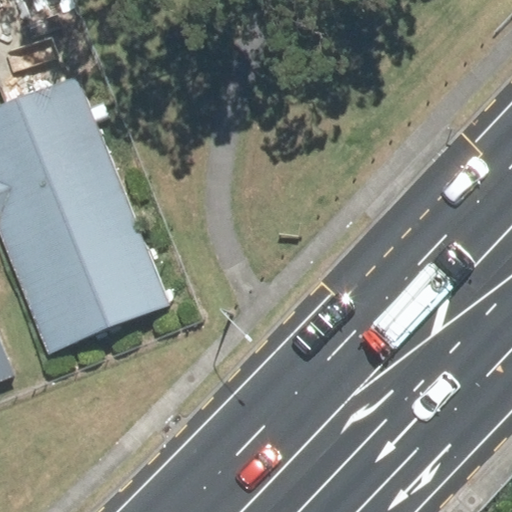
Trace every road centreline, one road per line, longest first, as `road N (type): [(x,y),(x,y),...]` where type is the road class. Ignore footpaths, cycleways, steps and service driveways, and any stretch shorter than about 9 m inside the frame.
road 1 (primary): [(187,511),(336,376),(511,190)]
road 2 (primary): [(511,355),(378,511)]
